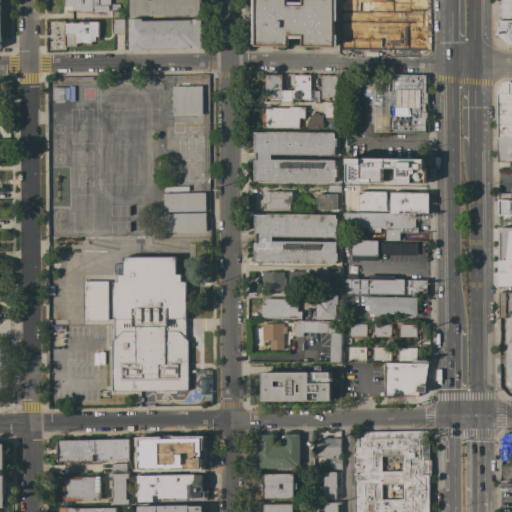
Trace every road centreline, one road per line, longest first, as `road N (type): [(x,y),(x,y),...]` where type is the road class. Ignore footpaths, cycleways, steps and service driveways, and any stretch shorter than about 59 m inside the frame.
road 1 (residential): [(511,415),(0,422)]
road 2 (residential): [(29,511),(25,0)]
road 3 (residential): [(511,63),(0,64)]
road 4 (residential): [(229,511),(229,0)]
road 5 (secondary): [(477,415),(470,144)]
road 6 (secondary): [(450,61),(450,327)]
